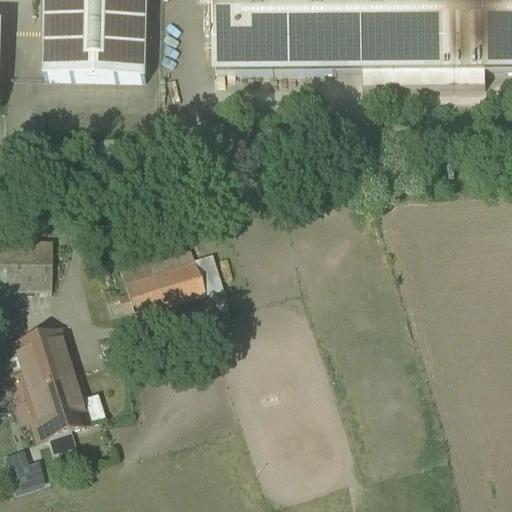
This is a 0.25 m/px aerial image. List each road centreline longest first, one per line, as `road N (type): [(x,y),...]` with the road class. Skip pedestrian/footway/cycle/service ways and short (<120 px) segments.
road 1 (residential): [(511,139),(0,159)]
road 2 (unknown): [(147,151),(96,301),(69,317),(23,306)]
